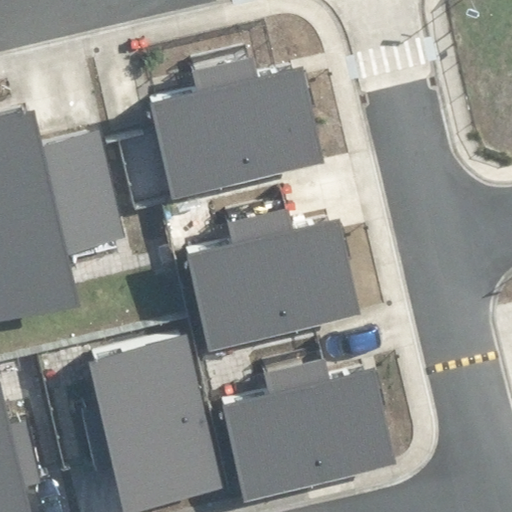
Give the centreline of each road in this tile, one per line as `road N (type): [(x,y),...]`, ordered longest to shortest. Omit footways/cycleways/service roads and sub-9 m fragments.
road 1 (residential): [(498,498),(436,238)]
road 2 (residential): [(436,238),(379,0)]
